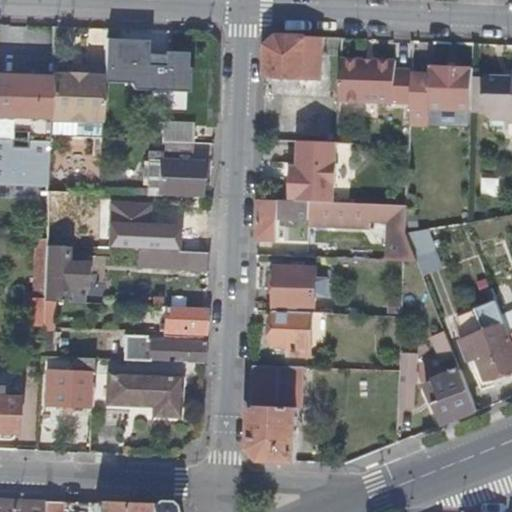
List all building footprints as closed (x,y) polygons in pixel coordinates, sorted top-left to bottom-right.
[(268,48),(267,78),(323,80),(324,39),(280,37),(268,48)] [(116,73),(149,75),(150,43),(108,42),(106,77),(106,83),(116,84),(116,73)] [(366,61),(343,60),(341,103),(412,106),(414,72),(397,71),(397,62),(376,61),(376,64),(366,64),(366,61)] [(85,76),(85,68),(71,67),(71,75),(85,76)] [(468,111),(467,118),(472,119),(472,111),(473,77),(474,70),(433,69),(432,109),(468,111)] [(71,75),(54,74),(54,79),(53,122),(105,124),(106,83),(106,77),(85,76),(71,75)] [(0,141),(52,144),(53,122),(54,79),(10,78),(10,75),(0,75),(0,141)] [(473,77),(472,111),(484,111),(485,78),(473,77)] [(509,126),(509,121),(511,120),(511,78),(485,78),(484,111),(492,111),(492,126),(509,126)] [(195,124),(164,123),(163,143),(193,144),(194,144),(195,124)] [(0,183),(50,186),(52,144),(0,141),(0,183)] [(181,158),(193,158),(193,144),(163,143),(163,154),(151,154),(149,197),(202,200),(203,164),(181,163),(181,158)] [(307,204),(336,205),(337,186),(339,186),(340,166),(338,166),(339,145),(302,143),(301,170),(300,180),(293,180),(292,203),(307,204)] [(69,224),(69,194),(50,193),(48,241),(48,248),(68,249),(68,235),(88,236),(89,224),(69,224)] [(260,242),(280,242),(282,203),(262,202),(260,242)] [(370,223),(390,224),(389,255),(415,255),(407,234),(408,208),(373,207),(336,205),(307,204),(307,208),(311,209),(311,226),(370,228),(370,223)] [(436,253),(427,231),(407,234),(415,255),(417,260),(436,253)] [(154,253),(210,255),(211,236),(155,234),(154,253)] [(69,257),(69,249),(68,249),(48,248),(46,296),(46,303),(56,304),(87,305),(89,258),(69,257)] [(140,269),(209,272),(210,255),(154,253),(141,252),(140,269)] [(317,299),(317,289),(318,270),(278,269),(276,309),(298,310),(298,307),(316,308),(317,299)] [(317,289),(317,299),(327,300),(327,289),(317,289)] [(46,303),(46,296),(26,295),(25,325),(40,326),(39,335),(45,335),(46,303)] [(54,359),(56,304),(46,303),(45,335),(44,358),(54,359)] [(511,334),(505,316),(500,304),(478,313),(459,321),(468,342),(464,344),(472,364),(479,361),(488,383),(511,372),(511,334)] [(196,335),(207,335),(208,310),(162,308),(162,314),(168,314),(167,334),(187,335),(187,340),(196,340),(196,335)] [(289,356),(313,357),(314,314),(276,312),(275,348),(289,349),(289,356)] [(456,359),(446,333),(434,338),(444,364),(456,359)] [(189,365),(205,366),(206,345),(150,344),(150,339),(128,337),(126,362),(155,363),(155,358),(189,359),(189,365)] [(417,355),(402,354),(402,372),(400,410),(415,410),(416,385),(418,385),(419,373),(417,373),(417,355)] [(41,423),(55,423),(56,406),(49,406),(50,373),(65,374),(65,369),(74,369),(74,360),(54,359),(44,358),(41,423)] [(78,375),(73,375),(74,369),(65,369),(65,374),(50,373),(49,406),(56,406),(94,408),(94,404),(95,375),(95,361),(79,360),(78,375)] [(305,410),(306,369),(255,368),(254,412),(252,451),(263,463),(297,464),(298,429),(303,430),(303,424),(299,424),(299,410),(305,410)] [(444,427),(478,414),(462,373),(428,386),(444,427)] [(95,375),(94,404),(156,407),(155,417),(180,418),(181,379),(95,375)] [(4,399),(4,388),(0,388),(0,432),(19,434),(19,399),(4,399)] [(54,454),(55,423),(41,423),(40,453),(54,454)] [(44,511),(44,503),(0,501),(0,511),(44,511)] [(44,511),(172,511),(171,508),(90,505),(89,511),(61,511),(62,503),(44,503),(44,511)]
